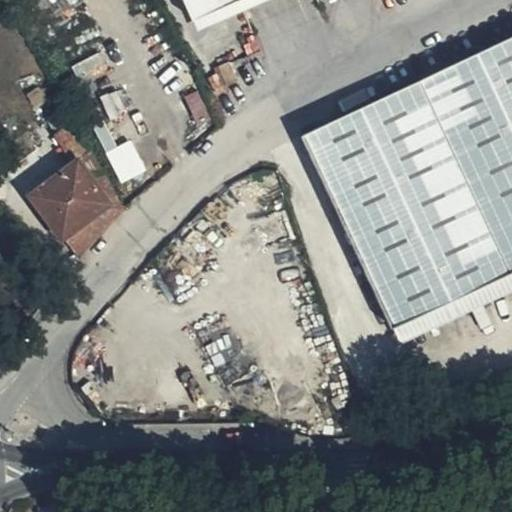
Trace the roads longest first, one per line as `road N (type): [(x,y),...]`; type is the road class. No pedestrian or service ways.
road 1 (residential): [(467,0),(351,61),(257,127),(29,357)]
road 2 (unknown): [(286,107),(333,299),(370,358),(402,367),(437,363),(511,334)]
road 3 (tertiary): [(511,443),(389,464),(145,470)]
road 4 (tertiary): [(145,470),(64,418),(40,389),(29,357)]
road 5 (tertiary): [(0,507),(145,470)]
road 6 (tertiary): [(145,470),(0,458)]
